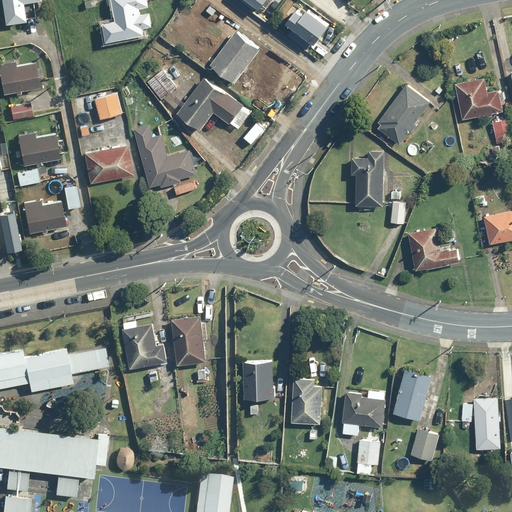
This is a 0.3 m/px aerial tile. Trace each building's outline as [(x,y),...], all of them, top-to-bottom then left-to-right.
[(1,0),(5,22),(26,19),(25,16),(35,15),(33,0),(1,0)] [(104,22),(108,41),(146,33),(145,27),(155,25),(149,0),(114,0),(118,19),(104,22)] [(248,0),(264,11),(272,0),(248,0)] [(291,27),(286,35),(310,52),(315,44),(320,47),(337,24),(310,5),(306,11),(296,5),(284,22),(291,27)] [(246,88),(246,87),(252,79),(243,72),(262,48),(237,29),(212,63),(246,88)] [(0,81),(2,93),(15,91),(16,93),(22,92),(21,90),(40,87),(36,57),(0,62),(0,81)] [(179,86),(163,69),(149,81),(164,99),(179,86)] [(206,76),(179,111),(202,128),(215,110),(231,122),(233,119),(242,125),(251,113),(243,107),(244,105),(206,76)] [(456,82),(462,118),(505,110),(502,91),(490,93),(487,76),(456,82)] [(264,92),(252,79),(246,87),(257,99),(264,92)] [(401,143),(411,129),(413,131),(418,124),(416,122),(432,101),(407,82),(376,124),(401,143)] [(119,92),(97,97),(102,119),(124,114),(119,92)] [(9,105),(11,118),(33,114),(31,102),(9,105)] [(511,118),(495,120),(497,142),(511,140),(511,118)] [(134,127),(150,188),(196,176),(189,151),(167,157),(161,134),(151,136),(148,124),(134,127)] [(23,164),(35,162),(36,164),(43,163),(42,160),(60,157),(55,132),(39,135),(38,130),(24,133),(24,135),(19,136),(23,164)] [(129,141),(86,149),(92,179),(135,170),(129,141)] [(358,202),(384,202),(386,147),(370,146),(370,154),(353,153),(353,171),(359,171),(358,202)] [(16,173),(19,185),(40,180),(37,168),(16,173)] [(77,184),(64,186),(68,207),(80,205),(77,184)] [(23,201),(28,230),(66,224),(62,200),(43,203),(42,198),(23,201)] [(407,201),(394,200),(393,221),(405,221),(407,201)] [(511,206),(485,212),(491,240),(511,235),(511,206)] [(12,208),(0,209),(0,248),(19,245),(12,208)] [(437,223),(410,229),(417,266),(461,258),(459,244),(442,247),(437,223)] [(204,312),(176,315),(181,360),(181,361),(210,358),(210,356),(204,312)] [(156,319),(127,325),(135,365),(171,357),(167,340),(161,340),(156,319)] [(33,387),(76,379),(74,369),(111,362),(107,342),(71,349),(70,344),(27,353),(26,345),(0,350),(0,383),(31,378),(33,387)] [(274,356),(244,358),(246,395),(275,394),(274,356)] [(433,371),(406,365),(395,409),(422,416),(433,371)] [(316,375),(295,374),(293,419),(322,420),(324,382),(316,382),(316,375)] [(364,389),(347,387),(344,419),(384,424),(387,395),(363,393),(364,389)] [(499,394),(475,396),(478,445),(503,444),(499,394)] [(473,403),(464,402),(463,420),(472,420),(473,403)] [(0,461),(11,462),(8,485),(29,487),(32,465),(60,468),(57,490),(79,493),(82,471),(97,473),(102,434),(2,422),(1,432),(0,431),(0,461)] [(440,430),(419,425),(413,451),(434,457),(440,430)] [(316,437),(316,440),(329,441),(329,439),(330,439),(331,431),(329,431),(329,427),(317,427),(316,430),(311,430),(311,437),(316,437)] [(381,441),(361,439),(359,472),(372,473),(373,462),(380,463),(381,441)] [(117,451),(117,453),(116,462),(116,463),(117,463),(117,464),(117,465),(118,465),(118,466),(119,466),(119,467),(120,467),(120,468),(121,468),(122,468),(123,468),(124,469),(125,469),(126,468),(127,468),(128,468),(129,467),(130,467),(130,466),(131,466),(131,465),(132,465),(132,464),(133,453),(133,452),(133,451),(132,450),(132,449),(131,449),(131,448),(130,447),(129,446),(128,446),(127,446),(127,445),(126,445),(125,445),(124,445),(123,445),(122,446),(121,446),(120,447),(119,448),(118,449),(118,450),(117,451)] [(328,452),(305,449),(304,459),(309,460),(309,466),(318,468),(319,462),(327,463),(328,452)] [(230,511),(235,478),(203,474),(197,511),(230,511)] [(308,476),(292,475),(291,490),(304,491),(304,484),(308,484),(308,476)] [(7,492),(4,511),(31,511),(33,495),(7,492)]
